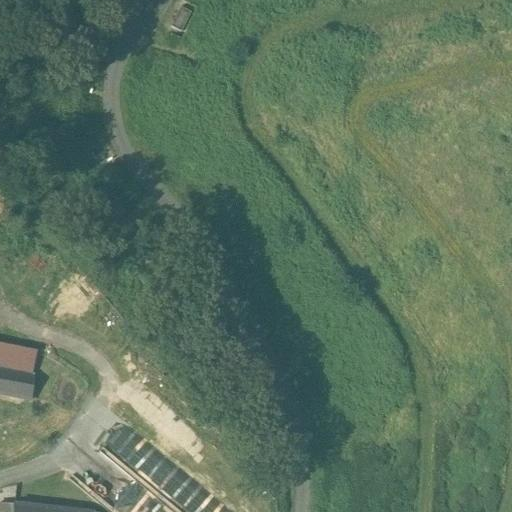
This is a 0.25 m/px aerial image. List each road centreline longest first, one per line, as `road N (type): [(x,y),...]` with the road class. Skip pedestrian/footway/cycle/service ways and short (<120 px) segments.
road 1 (track): [(420,511),(429,419),(423,371),(404,332),(256,131),(245,94),(267,41),(286,32),(448,0)]
road 2 (track): [(511,370),(480,281),(358,127),(380,94),(511,67)]
